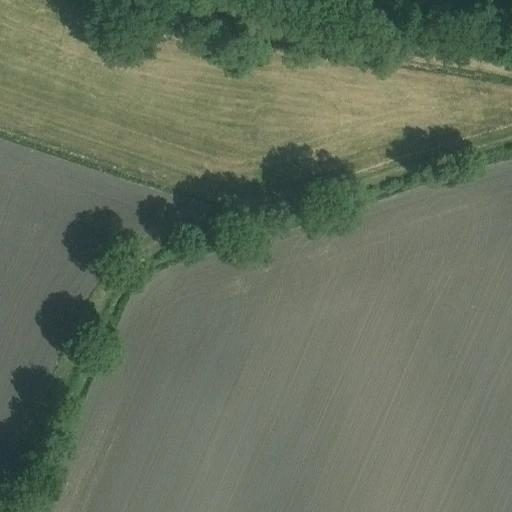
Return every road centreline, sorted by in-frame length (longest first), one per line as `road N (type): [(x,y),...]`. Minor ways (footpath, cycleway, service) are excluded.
road 1 (track): [(15,511),(126,265),(179,241),(511,140)]
road 2 (track): [(511,65),(171,15),(149,0)]
